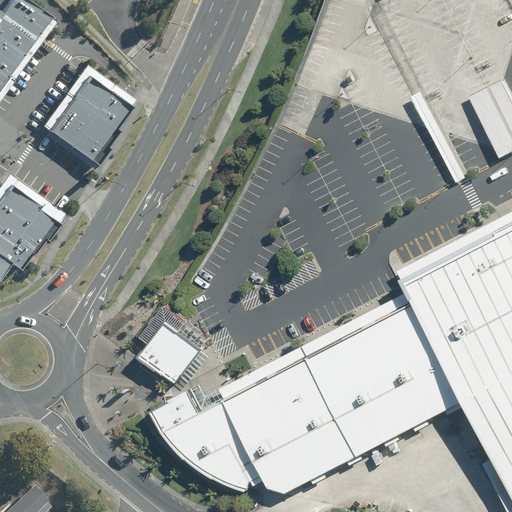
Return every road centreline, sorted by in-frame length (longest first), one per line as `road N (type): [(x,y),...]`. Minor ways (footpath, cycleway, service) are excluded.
road 1 (secondary): [(249,0),(210,95),(64,365)]
road 2 (secondary): [(22,317),(76,262),(109,212),(218,0)]
